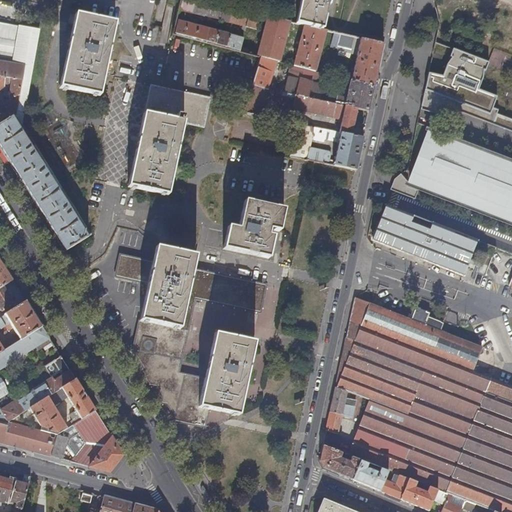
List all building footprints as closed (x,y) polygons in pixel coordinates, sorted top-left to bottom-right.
[(263,16),(197,0),(182,0),(181,8),(243,24),(242,29),(246,30),(246,26),(259,29),(263,16)] [(301,0),(296,24),(304,26),(323,30),(328,6),(329,6),(330,0),(301,0)] [(75,15),(59,88),(98,96),(114,24),(75,15)] [(289,22),(268,17),(257,57),(260,57),(276,61),(279,62),(289,22)] [(243,40),(177,22),(175,34),(241,52),(243,40)] [(0,23),(0,76),(22,80),(31,28),(0,23)] [(323,30),(304,26),(294,66),(315,72),(326,31),(323,30)] [(22,80),(16,115),(21,123),(39,30),(31,28),(22,80)] [(351,81),(374,87),(384,44),(382,44),(334,33),(332,44),(337,45),(336,50),(357,56),(351,81)] [(276,61),(260,57),(259,62),(244,113),(259,116),(276,61)] [(454,109),(491,122),(495,112),(489,109),(493,99),(477,93),(486,67),(457,57),(449,81),(429,74),(427,73),(422,95),(425,96),(421,106),(442,114),(444,109),(453,112),(454,109)] [(294,66),(285,64),(284,67),(290,69),(285,92),(277,90),(275,100),(280,102),(279,106),(293,109),(293,110),(335,119),(337,113),(344,115),(340,133),(352,135),(357,109),(346,107),(345,106),(347,98),(335,95),(333,104),(324,102),(330,76),(326,75),(325,74),(315,72),(294,66)] [(326,67),(325,74),(326,75),(330,76),(332,76),(334,69),(326,67)] [(334,67),(334,69),(332,76),(342,79),(345,70),(334,67)] [(0,124),(16,115),(22,80),(0,76),(0,124)] [(357,109),(369,112),(374,87),(351,81),(346,107),(357,109)] [(148,115),(183,123),(203,127),(209,98),(154,87),(148,115)] [(183,123),(148,115),(144,114),(127,187),(135,188),(167,195),(183,123)] [(21,123),(16,115),(0,124),(0,146),(66,251),(88,237),(85,231),(88,229),(87,227),(83,229),(69,207),(73,205),(66,193),(62,195),(60,191),(63,189),(62,187),(58,189),(24,135),(27,133),(21,123)] [(511,153),(417,117),(403,181),(417,186),(511,222),(511,153)] [(326,130),(298,124),(291,157),(329,165),(331,156),(329,152),(310,148),(312,139),(324,142),(325,138),(326,130)] [(333,132),(326,130),(325,138),(332,140),(332,139),(333,132)] [(334,166),(356,171),(363,138),(352,135),(340,133),(333,132),(332,139),(339,141),(334,166)] [(417,186),(403,181),(387,189),(386,191),(412,201),(417,186)] [(229,227),(224,249),(269,259),(274,237),(269,236),(270,230),(280,232),(284,216),(285,210),(245,202),(239,229),(229,227)] [(478,240),(387,205),(381,219),(387,222),(383,230),(378,227),(373,238),(408,252),(409,249),(420,254),(419,256),(434,262),(438,252),(441,253),(448,238),(475,248),(478,240)] [(475,248),(448,238),(441,253),(438,252),(434,262),(433,263),(484,282),(497,247),(478,240),(475,248)] [(142,323),(181,331),(197,257),(158,248),(155,264),(150,285),(142,323)] [(150,285),(155,264),(123,257),(119,279),(150,285)] [(0,288),(3,286),(13,280),(0,260),(0,288)] [(208,274),(203,299),(261,311),(266,287),(208,274)] [(0,308),(2,311),(14,304),(11,299),(14,297),(9,289),(6,291),(3,286),(0,288),(0,308)] [(352,458),(361,461),(369,464),(381,469),(388,471),(395,474),(409,480),(423,485),(430,487),(438,491),(445,493),(454,497),(466,501),(476,505),(493,511),(511,511),(511,386),(473,371),(482,348),(441,331),(444,324),(428,317),(430,313),(416,308),(411,320),(355,298),(326,432),(338,434),(342,416),(353,418),(355,407),(347,405),(349,397),(346,396),(347,392),(370,401),(349,456),(352,458)] [(21,340),(42,327),(26,301),(0,317),(5,325),(9,322),(21,340)] [(221,322),(220,327),(229,329),(231,316),(240,317),(242,308),(206,302),(203,318),(221,322)] [(181,331),(142,323),(136,354),(156,385),(179,373),(186,332),(181,331)] [(0,419),(8,422),(30,408),(48,397),(62,388),(75,380),(61,357),(47,366),(51,373),(50,374),(52,377),(34,388),(33,387),(32,388),(28,390),(28,391),(28,392),(11,403),(12,400),(9,394),(8,394),(6,393),(0,397),(0,369),(36,347),(38,350),(51,342),(42,327),(21,340),(3,351),(0,352),(0,419)] [(200,409),(208,410),(239,416),(254,343),(216,335),(206,381),(200,409)] [(200,409),(206,381),(179,373),(156,385),(165,398),(163,403),(168,404),(176,415),(175,420),(205,427),(208,410),(200,409)] [(0,397),(6,393),(8,392),(0,379),(0,397)] [(75,423),(95,411),(75,380),(62,388),(67,397),(76,411),(70,415),(75,423)] [(48,397),(53,406),(67,397),(62,388),(48,397)] [(40,431),(56,435),(67,429),(53,406),(48,397),(30,408),(42,427),(40,431)] [(56,435),(50,456),(62,459),(66,444),(75,456),(71,462),(109,472),(123,455),(95,411),(75,423),(67,429),(56,435)] [(0,442),(50,456),(56,435),(40,431),(8,422),(0,419),(0,442)] [(353,481),(361,461),(352,458),(350,463),(340,459),(342,454),(323,446),(320,462),(324,469),(353,481)] [(369,464),(361,461),(353,481),(380,492),(384,481),(388,471),(381,469),(379,473),(369,469),(366,470),(369,464)] [(384,481),(380,492),(401,500),(409,480),(395,474),(392,484),(384,481)] [(22,510),(31,477),(24,475),(22,484),(16,482),(10,502),(17,504),(16,508),(22,510)] [(5,500),(10,502),(16,482),(0,477),(0,502),(4,503),(5,500)] [(409,480),(401,500),(428,511),(429,511),(433,503),(438,491),(430,487),(427,493),(420,490),(423,485),(409,480)] [(440,506),(445,493),(438,491),(433,503),(440,506)] [(81,501),(91,504),(93,497),(83,494),(81,501)] [(157,511),(158,511),(105,497),(101,511),(157,511)] [(359,511),(324,497),(318,511),(359,511)] [(460,511),(462,509),(466,501),(454,497),(451,503),(446,501),(441,511),(460,511)] [(470,511),(473,511),(476,505),(466,501),(462,509),(470,511)]
